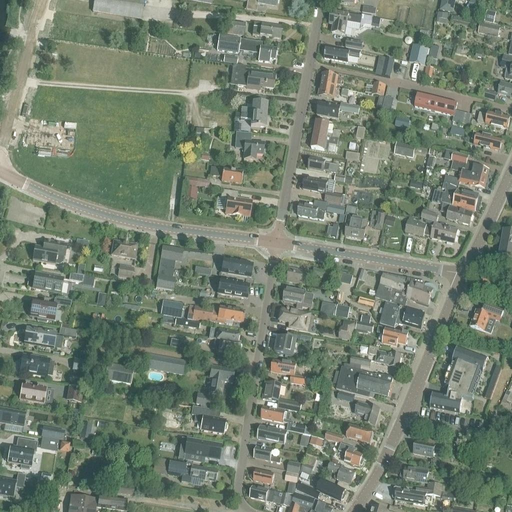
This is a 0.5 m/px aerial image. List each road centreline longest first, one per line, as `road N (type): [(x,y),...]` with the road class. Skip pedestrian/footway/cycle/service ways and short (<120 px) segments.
road 1 (tertiary): [(277,243),(122,220),(0,172)]
road 2 (residential): [(246,511),(240,470),(277,243)]
road 3 (tertiary): [(352,511),(377,473),(463,274)]
road 4 (residential): [(277,243),(318,0)]
road 5 (tertiary): [(463,274),(277,243)]
road 6 (residential): [(0,156),(43,0)]
road 7 (residential): [(511,108),(393,83)]
